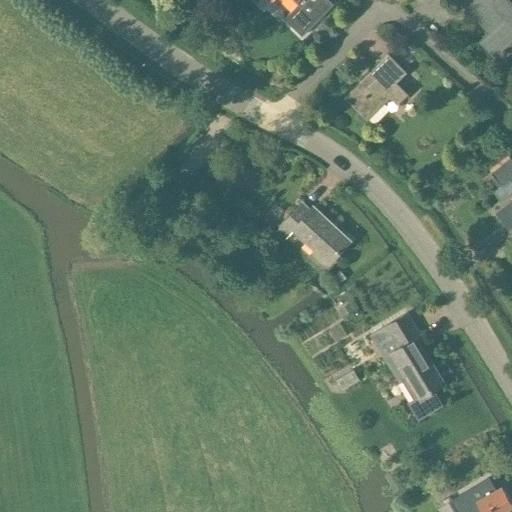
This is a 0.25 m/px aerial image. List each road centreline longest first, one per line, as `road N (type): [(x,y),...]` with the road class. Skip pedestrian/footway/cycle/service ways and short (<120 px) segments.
road 1 (tertiary): [(511,396),(405,225),(339,161),(272,123)]
road 2 (tertiary): [(272,123),(175,67),(90,0)]
road 3 (residential): [(511,122),(380,3)]
road 4 (residential): [(272,123),(380,3)]
